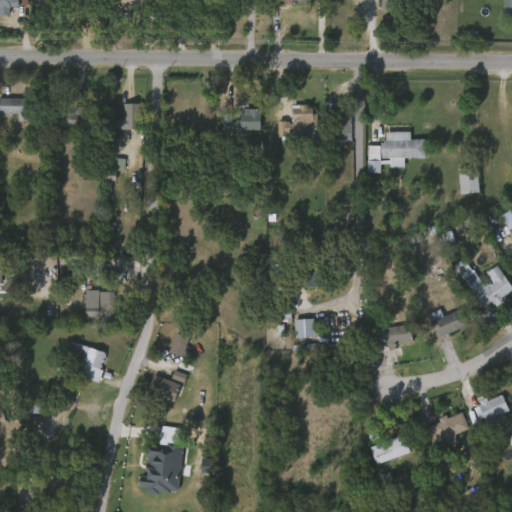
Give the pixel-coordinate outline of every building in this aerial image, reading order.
[(0,0),(21,0),(22,6),(13,6),(13,14),(2,14),(2,8),(0,8),(0,0)] [(65,0),(66,13),(46,14),(46,8),(39,8),(39,0),(65,0)] [(143,11),(118,10),(118,0),(151,0),(151,11),(143,11)] [(270,8),(303,7),(316,6),(315,0),(278,0),(269,0),(270,8)] [(407,0),(407,10),(379,10),(379,0),(407,0)] [(493,21),(505,21),(505,30),(511,30),(511,0),(505,0),(506,2),(493,2),(493,21)] [(0,98),(35,99),(35,122),(18,121),(18,114),(0,114),(0,98)] [(119,138),(113,138),(114,119),(124,119),(124,104),(143,104),(142,130),(126,130),(126,138),(119,138)] [(285,137),(276,138),(275,121),(295,119),(295,114),(301,114),(300,105),(315,104),(317,128),(295,129),(295,132),(285,133),(285,137)] [(100,108),(99,126),(71,126),(71,124),(65,124),(65,113),(75,113),(75,107),(100,108)] [(262,110),(261,131),(223,129),(223,114),(232,114),(232,122),(236,122),(236,120),(241,120),(241,113),(245,113),(245,109),(262,110)] [(333,133),(332,111),(349,110),(349,132),(333,133)] [(212,119),(213,136),(251,136),(251,114),(228,115),(229,127),(222,127),(222,119),(212,119)] [(53,116),(53,131),(78,132),(78,117),(53,116)] [(383,125),(383,131),(408,131),(408,138),(423,138),(422,157),(402,157),(402,166),(387,166),(387,164),(378,163),(378,172),(365,171),(366,144),(378,145),(378,139),(382,139),(382,137),(368,137),(368,124),(383,125)] [(357,178),(370,178),(371,151),(358,151),(357,178)] [(476,191),(457,193),(455,168),(474,166),(476,191)] [(511,228),(510,230),(501,216),(511,208),(511,228)] [(460,258),(463,263),(465,261),(471,270),(472,269),(482,284),(485,282),(487,285),(492,281),(486,271),(495,264),(511,286),(511,288),(502,296),(504,299),(495,306),(491,300),(483,306),(464,278),(462,279),(454,269),(457,267),(454,263),(460,258)] [(310,286),(300,286),(300,269),(326,269),(326,287),(310,286)] [(504,298),(488,270),(476,277),(481,286),(473,291),(466,279),(457,285),(473,312),(483,306),(484,310),(504,298)] [(309,275),(297,275),(297,292),(309,292),(309,275)] [(117,296),(117,299),(122,299),(122,316),(89,316),(89,305),(101,305),(100,292),(117,292),(117,296)] [(76,321),(110,320),(109,304),(105,304),(104,296),(76,296),(76,321)] [(445,335),(435,339),(428,322),(459,309),(466,326),(445,335)] [(379,322),(380,328),(411,323),(413,341),(396,343),(396,348),(389,349),(389,345),(382,346),(382,343),(374,345),(371,323),(379,322)] [(175,362),(178,341),(164,339),(161,359),(175,362)] [(108,360),(107,363),(106,362),(103,369),(117,374),(113,386),(88,378),(88,376),(77,372),(82,358),(69,354),(73,341),(108,352),(106,359),(108,360)] [(90,386),(96,356),(62,349),(59,366),(69,368),(66,381),(90,386)] [(180,386),(175,397),(173,396),(172,400),(153,392),(159,376),(179,384),(178,385),(180,386)] [(164,407),(171,391),(146,380),(138,396),(164,407)] [(49,390),(49,401),(46,401),(45,415),(25,413),(27,387),(49,390)] [(503,394),(510,410),(500,415),(502,419),(489,425),(485,417),(479,419),(474,408),(481,403),(480,400),(487,397),(488,400),(503,394)] [(460,412),(467,428),(453,435),(455,440),(446,444),(443,438),(436,442),(429,426),(437,422),(436,418),(444,414),(446,418),(460,412)] [(404,434),(410,451),(377,464),(371,447),(388,440),(388,439),(404,434)] [(137,497),(170,499),(172,448),(139,447),(138,483),(131,483),(130,492),(137,492),(137,497)]
